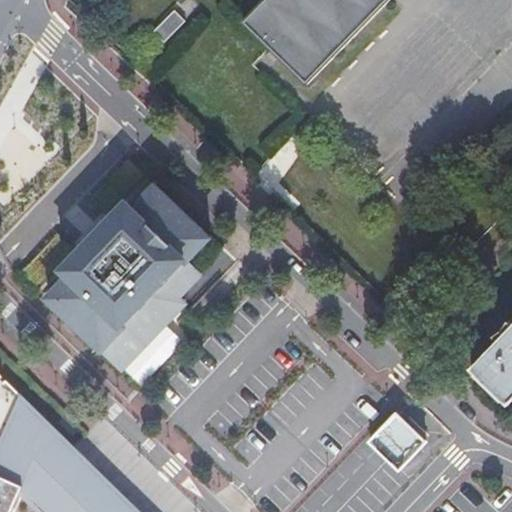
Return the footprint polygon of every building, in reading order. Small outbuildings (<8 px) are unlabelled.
[(271,0),(247,25),(310,87),(394,0),(271,0)] [(95,195),(109,209),(145,172),(131,158),(95,195)] [(213,235),(159,183),(137,205),(131,199),(110,220),(87,244),(66,266),(72,272),(50,294),(123,365),(185,302),(178,296),(164,281),(183,262),(185,264),(190,258),(213,235)] [(87,244),(110,220),(108,217),(84,241),(87,244)] [(24,267),(38,281),(74,245),(60,231),(24,267)] [(190,258),(185,264),(183,262),(164,281),(178,296),(203,271),(190,258)] [(501,332),(493,336),(497,344),(472,369),(508,405),(511,401),(511,324),(507,323),(503,331),(507,334),(504,336),(501,332)] [(125,511),(77,465),(81,456),(42,419),(40,421),(36,417),(38,415),(5,382),(3,385),(0,381),(0,379),(1,378),(0,377),(0,511),(14,511),(23,492),(55,506),(52,511),(125,511)]
